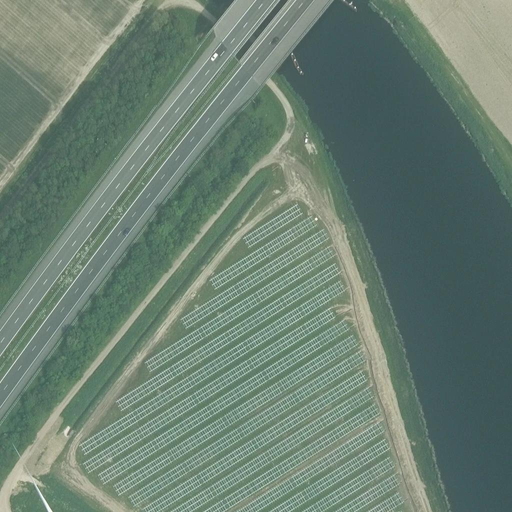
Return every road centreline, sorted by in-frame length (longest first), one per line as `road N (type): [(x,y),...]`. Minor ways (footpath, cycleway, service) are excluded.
road 1 (track): [(0,500),(289,125),(287,104),(191,0)]
road 2 (motorway): [(0,397),(305,0)]
road 3 (motorway): [(266,0),(0,345)]
